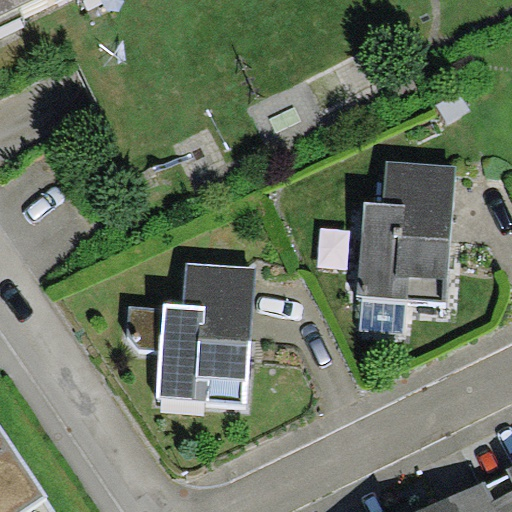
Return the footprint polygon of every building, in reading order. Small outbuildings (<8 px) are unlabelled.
[(0,0),(0,16),(32,0),(0,0)] [(446,303),(456,166),(387,161),(384,204),(364,202),(357,297),(363,297),(407,300),(446,303)] [(246,383),(255,267),(187,263),(184,304),(164,303),(163,309),(131,305),(128,338),(139,350),(160,350),(157,397),(242,402),(243,383),(246,383)] [(404,333),(407,300),(363,297),(360,330),(404,333)] [(0,511),(58,511),(0,425),(0,511)] [(511,511),(511,464),(484,481),(498,511),(511,511)] [(417,511),(498,511),(484,481),(417,511)]
